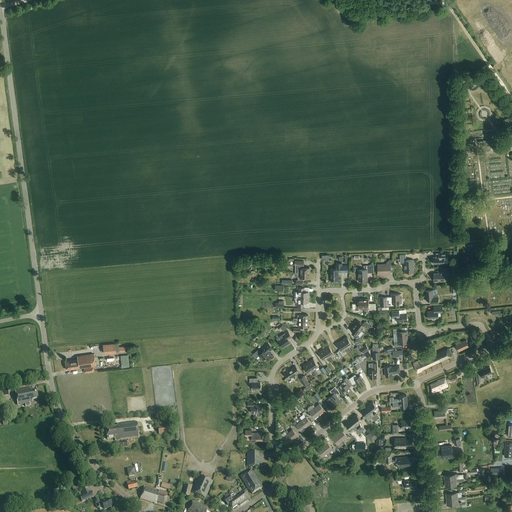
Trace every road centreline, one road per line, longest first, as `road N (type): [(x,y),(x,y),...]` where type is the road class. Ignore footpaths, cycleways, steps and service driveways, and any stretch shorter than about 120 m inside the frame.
road 1 (tertiary): [(40,313),(0,8)]
road 2 (track): [(511,98),(446,5),(348,17),(331,0)]
road 3 (tertiary): [(140,511),(64,424),(40,313)]
road 4 (residential): [(290,460),(272,437),(272,372),(317,330)]
road 5 (residential): [(290,460),(366,395),(413,383)]
road 6 (residential): [(430,511),(421,397),(413,383)]
road 7 (residential): [(492,346),(473,323),(426,331),(418,325),(415,283)]
